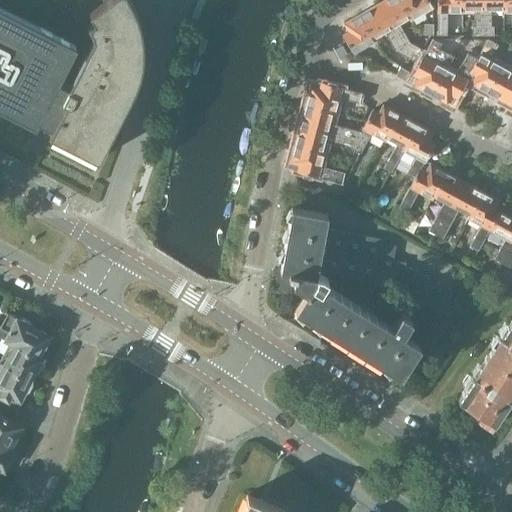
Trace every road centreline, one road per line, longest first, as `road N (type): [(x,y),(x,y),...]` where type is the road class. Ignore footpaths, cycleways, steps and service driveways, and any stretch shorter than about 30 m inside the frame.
road 1 (tertiary): [(488,493),(248,326)]
road 2 (residential): [(248,326),(286,115),(305,55)]
road 3 (residential): [(184,0),(106,242)]
road 4 (residential): [(511,160),(305,55)]
road 5 (residential): [(22,511),(42,479),(96,306)]
road 6 (tertiary): [(233,389),(408,511)]
road 7 (tertiary): [(248,326),(106,242)]
road 8 (tertiary): [(96,306),(233,389)]
road 9 (residential): [(191,511),(233,389)]
road 10 (tertiary): [(106,242),(0,185)]
